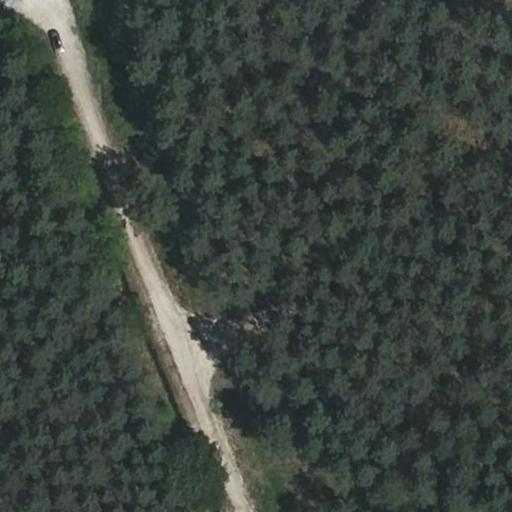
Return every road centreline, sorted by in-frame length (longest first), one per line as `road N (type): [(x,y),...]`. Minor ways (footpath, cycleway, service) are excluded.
road 1 (track): [(272,511),(72,0)]
road 2 (track): [(287,0),(511,46)]
